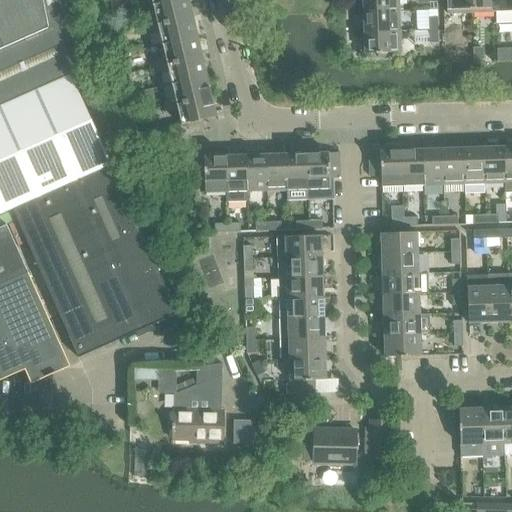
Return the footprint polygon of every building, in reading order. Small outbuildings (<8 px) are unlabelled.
[(0,0),(0,106),(70,75),(79,71),(64,0),(0,0)] [(153,0),(157,17),(146,20),(149,33),(161,30),(167,58),(155,61),(158,73),(170,70),(176,97),(164,100),(168,113),(180,110),(183,124),(171,127),(174,138),(207,130),(204,120),(218,116),(190,0),(153,0)] [(358,1),(359,13),(399,12),(398,0),(362,0),(362,1),(358,1)] [(445,0),(446,14),(471,13),(470,0),(445,0)] [(494,0),(470,0),(471,13),(495,13),(494,0)] [(511,0),(494,0),(495,13),(495,24),(511,23),(511,0)] [(363,25),(363,34),(399,33),(399,12),(359,13),(359,25),(363,25)] [(428,18),(429,32),(438,32),(437,18),(428,18)] [(417,33),(414,33),(415,44),(429,44),(429,32),(417,33)] [(438,44),(438,32),(429,32),(429,44),(438,44)] [(400,53),(399,33),(363,34),(364,55),(377,54),(377,58),(386,58),(386,54),(400,53)] [(0,213),(11,209),(13,212),(110,166),(107,159),(70,75),(0,106),(0,213)] [(511,147),(502,148),(503,184),(504,195),(511,194),(511,144),(511,147)] [(462,149),(463,185),(463,195),(483,194),(483,184),(482,145),(470,146),(471,149),(462,149)] [(495,145),(482,145),(483,184),(503,184),(502,148),(495,148),(495,145)] [(454,146),(441,147),(442,186),(463,185),(462,149),(454,149),(454,146)] [(430,150),(421,151),(422,187),(442,186),(441,147),(430,147),(430,150)] [(381,188),(401,187),(400,148),(389,148),(389,152),(368,152),(369,178),(380,178),(381,188)] [(413,148),(400,148),(401,187),(422,187),(421,151),(413,151),(413,148)] [(294,155),(285,155),(286,191),(286,201),(307,200),(306,151),(293,151),(294,155)] [(317,151),(306,151),(307,200),(329,199),(333,199),(332,179),(339,179),(338,153),(317,154),(317,151)] [(253,156),(245,156),(245,192),(266,191),(265,152),(253,153),(253,156)] [(276,152),(265,152),(266,191),(286,191),(285,155),(277,155),(276,152)] [(236,153),(224,154),(225,193),(245,192),(245,156),(236,157),(236,153)] [(203,194),(225,193),(224,154),(212,154),(212,158),(202,158),(203,194)] [(13,212),(49,295),(148,251),(110,166),(13,212)] [(471,224),(484,224),(484,215),(471,216),(471,224)] [(497,215),(484,215),(484,224),(497,223),(497,215)] [(456,216),(443,217),(443,225),(457,225),(456,216)] [(415,217),(402,218),(402,227),(416,226),(415,217)] [(431,226),(443,225),(443,217),(430,217),(431,226)] [(390,227),(402,227),(402,218),(390,218),(390,227)] [(296,231),(308,230),(308,221),(295,222),(296,231)] [(321,221),(308,221),(308,230),(321,230),(321,221)] [(280,222),(267,223),(267,231),(280,231),(280,222)] [(255,232),(267,231),(267,223),(254,223),(255,232)] [(214,233),(227,233),(226,224),(214,225),(214,233)] [(239,224),(226,224),(227,233),(240,232),(239,224)] [(3,229),(0,230),(0,380),(24,370),(30,384),(69,368),(7,227),(3,229)] [(498,230),(486,231),(486,239),(498,238),(498,230)] [(474,239),(486,239),(486,231),(473,231),(474,239)] [(380,234),(381,255),(417,254),(416,233),(380,234)] [(276,238),(277,259),(321,257),(320,236),(276,238)] [(498,238),(486,239),(486,248),(499,247),(498,238)] [(449,240),(449,253),(459,253),(459,240),(449,240)] [(242,247),(243,260),(252,260),(251,247),(242,247)] [(176,314),(148,251),(49,295),(78,358),(176,314)] [(460,265),(459,253),(449,253),(450,266),(460,265)] [(381,255),(382,276),(417,274),(417,254),(381,255)] [(277,259),(277,279),(322,278),(321,257),(277,259)] [(252,272),(252,260),(243,260),(243,272),(252,272)] [(382,296),(418,295),(428,294),(427,274),(417,274),(382,276),(382,296)] [(488,287),(489,323),(509,322),(507,275),(487,275),(488,287)] [(277,279),(278,300),(322,298),(322,278),(277,279)] [(450,281),(451,294),(461,293),(460,281),(450,281)] [(244,288),(244,301),(253,300),(253,287),(244,288)] [(468,324),(489,323),(488,287),(466,288),(468,324)] [(461,306),(461,293),(451,294),(451,306),(461,306)] [(382,296),(383,316),(419,315),(418,295),(382,296)] [(278,300),(279,320),(323,318),(322,298),(278,300)] [(254,313),(253,300),(244,301),(245,313),(254,313)] [(384,337),(419,336),(429,335),(429,315),(419,315),(383,316),(384,337)] [(279,320),(279,340),(324,339),(323,318),(279,320)] [(453,322),(453,335),(462,334),(462,322),(453,322)] [(245,329),(246,341),(255,341),(254,328),(245,329)] [(462,347),(462,334),(453,335),(454,347),(462,347)] [(420,357),(419,336),(384,337),(384,358),(420,357)] [(280,364),(289,363),(289,360),(324,359),(324,339),(279,340),(280,364)] [(255,354),(255,341),(246,341),(246,354),(255,354)] [(325,380),(324,359),(289,360),(289,363),(289,381),(325,380)] [(256,377),(264,373),(259,361),(251,365),(256,377)] [(174,397),(172,441),(195,442),(195,444),(222,444),(223,412),(220,411),(221,365),(205,367),(196,371),(195,388),(174,397)] [(157,369),(134,369),(134,381),(157,381),(157,370),(157,369)] [(175,370),(157,370),(157,381),(157,394),(175,394),(175,370)] [(144,392),(134,392),(134,402),(144,402),(144,392)] [(511,408),(508,408),(502,409),(504,456),(510,456),(511,455),(511,408)] [(480,409),(458,410),(459,446),(460,446),(460,458),(482,457),(480,409)] [(483,409),(480,409),(482,457),(485,457),(504,456),(502,409),(483,409)] [(364,428),(364,474),(364,485),(375,485),(375,474),(386,475),(388,475),(388,452),(389,422),(387,422),(376,422),(370,422),(370,428),(364,428)] [(303,459),(303,461),(313,461),(313,464),(354,465),(355,432),(340,431),(340,433),(333,433),(333,431),(314,431),(314,433),(303,433),(303,459)] [(286,451),(286,459),(289,459),(303,459),(303,433),(286,432),(286,451)] [(149,451),(134,450),(133,477),(148,478),(149,451)]
